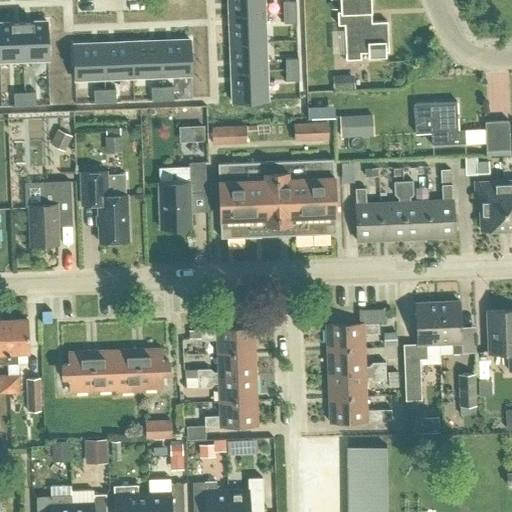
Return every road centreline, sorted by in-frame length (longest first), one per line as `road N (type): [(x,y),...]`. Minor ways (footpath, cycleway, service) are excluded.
road 1 (residential): [(0,286),(290,270)]
road 2 (residential): [(296,511),(290,270)]
road 3 (residential): [(290,270),(511,263)]
